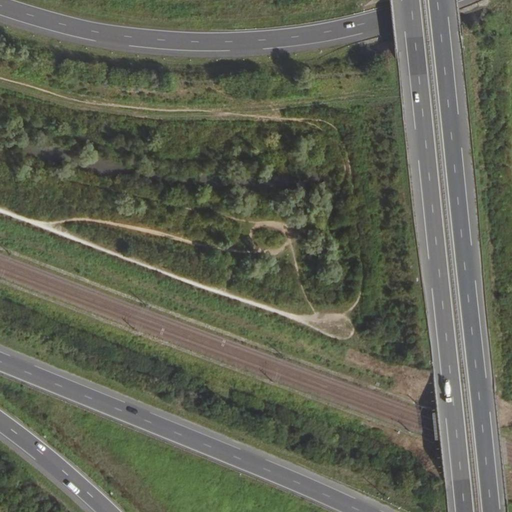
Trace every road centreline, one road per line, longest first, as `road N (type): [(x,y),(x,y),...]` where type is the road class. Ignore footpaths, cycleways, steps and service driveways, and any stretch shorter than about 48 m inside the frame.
road 1 (motorway): [(405,0),(465,511)]
road 2 (motorway): [(492,511),(434,0)]
road 3 (motorway): [(0,7),(145,40),(230,43),(329,32),(440,0)]
road 4 (motorway): [(363,511),(0,359)]
road 5 (track): [(338,332),(0,210)]
road 6 (motorway): [(0,422),(106,511)]
